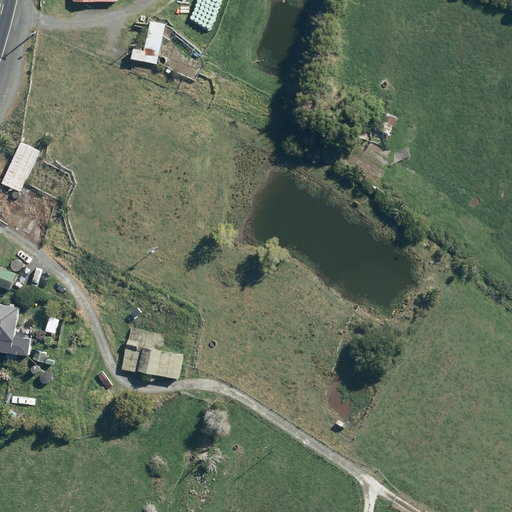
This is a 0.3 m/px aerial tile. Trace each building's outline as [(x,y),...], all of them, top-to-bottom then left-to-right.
[(161,64),(168,24),(153,21),(148,48),(134,45),(132,59),(161,64)] [(379,107),(367,101),(353,131),(384,147),(392,130),(373,120),(379,107)] [(24,192),(43,151),(24,142),(4,183),(24,192)] [(0,263),(0,284),(8,287),(15,269),(0,263)] [(111,274),(100,293),(133,311),(144,292),(111,274)] [(19,332),(20,303),(0,302),(0,350),(21,352),(34,352),(34,333),(19,332)] [(59,318),(50,315),(46,330),(55,332),(59,318)] [(168,330),(129,325),(123,368),(181,376),(185,350),(166,347),(168,330)] [(47,353),(36,350),(34,359),(45,362),(47,353)]
